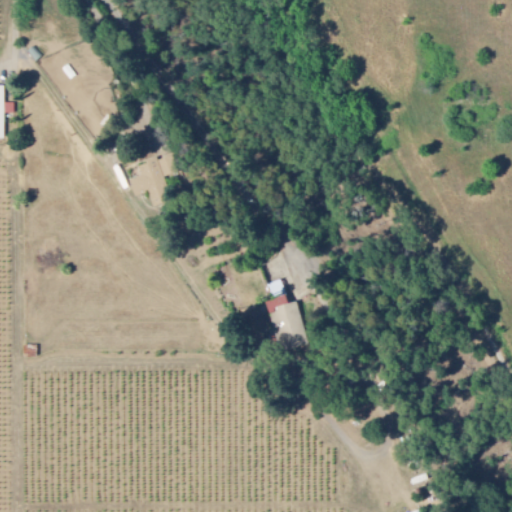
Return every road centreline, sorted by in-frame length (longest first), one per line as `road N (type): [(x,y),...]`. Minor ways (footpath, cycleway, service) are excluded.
road 1 (residential): [(396,509),(377,467),(336,427),(322,399),(257,197),(106,0)]
road 2 (track): [(26,0),(22,363),(251,367)]
